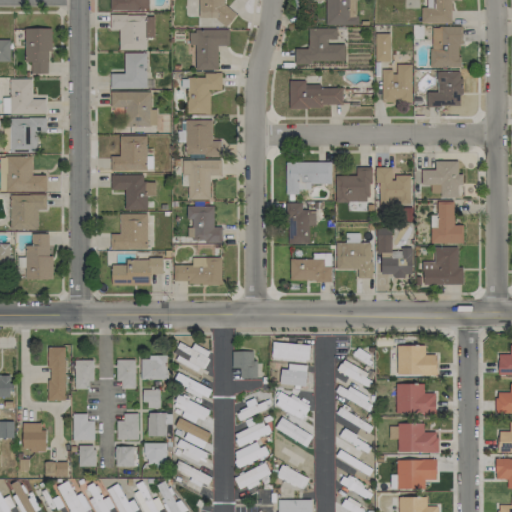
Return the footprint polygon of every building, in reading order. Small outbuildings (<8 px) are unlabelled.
[(109,0),(110,10),(148,10),(147,0),(109,0)] [(196,0),(197,19),(231,20),(231,9),(224,9),(224,0),(196,0)] [(356,25),(356,0),(325,0),(325,25),(356,25)] [(426,0),(427,7),(421,7),(421,23),(451,22),(450,0),(454,0),(426,0)] [(118,49),(146,49),(146,37),(154,37),(153,15),(109,15),(109,29),(118,29),(118,49)] [(460,27),(430,26),(430,67),(460,67),(460,27)] [(49,28),(24,28),(24,62),(30,62),(30,73),(49,73),(49,28)] [(308,28),(308,48),(294,48),(294,62),(343,62),(343,42),(336,42),(336,28),(308,28)] [(195,70),(217,70),(217,46),(228,45),(228,29),(189,30),(189,45),(194,45),(195,70)] [(390,61),(390,33),(375,33),(374,61),(390,61)] [(0,62),(9,63),(10,40),(0,39),(0,62)] [(110,89),(146,88),(146,53),(123,53),(124,73),(109,73),(110,89)] [(411,64),(394,64),(394,69),(381,69),(381,102),(397,102),(397,101),(410,102),(411,64)] [(426,106),(461,106),(460,71),(436,71),(437,91),(426,92),(426,106)] [(187,114),(209,114),(209,90),(221,90),(221,73),(203,73),(203,77),(187,77),(187,114)] [(10,114),(45,114),(45,98),(31,99),(31,78),(9,79),(10,114)] [(288,107),(342,106),(341,86),(305,87),(305,80),(288,81),(288,107)] [(109,91),(110,107),(124,107),(124,126),(156,125),(156,109),(151,109),(150,91),(109,91)] [(45,117),(9,118),(10,153),(36,152),(36,134),(45,134),(45,117)] [(211,120),(185,119),(184,154),(220,155),(220,141),(211,141),(211,120)] [(110,170),(146,170),(146,135),(118,136),(119,155),(109,155),(110,170)] [(0,191),(45,191),(45,175),(32,175),(31,156),(0,156),(0,191)] [(221,175),(220,159),(181,160),(181,187),(187,187),(187,200),(209,200),(209,175),(221,175)] [(285,194),(298,194),(298,189),(310,189),(310,184),(330,184),(330,162),(285,161),(285,194)] [(420,169),(420,184),(430,184),(430,193),(439,193),(439,197),(457,197),(457,184),(462,184),(462,174),(457,174),(458,161),(434,161),(434,170),(420,169)] [(335,175),(335,202),(369,202),(370,167),(355,166),(355,176),(335,175)] [(409,175),(392,175),(391,167),(377,167),(377,206),(410,206),(409,175)] [(145,175),(110,174),(110,189),(124,189),(124,209),(144,210),(145,175)] [(45,193),(8,195),(10,230),(37,229),(36,209),(46,209),(45,193)] [(462,225),(453,224),(453,201),(436,201),(436,215),(430,215),(430,243),(462,243),(462,225)] [(301,202),(286,202),(287,244),(301,244),(301,235),(308,235),(308,225),(315,225),(314,210),(301,210),(301,202)] [(221,241),(221,227),(213,227),(213,206),(186,205),(185,219),(191,219),(191,227),(187,227),(187,240),(221,241)] [(146,213),(119,214),(119,233),(109,234),(110,249),(146,248),(146,213)] [(411,275),(411,249),(390,249),(391,227),(376,227),(376,253),(380,253),(380,275),(411,275)] [(24,279),(50,279),(50,233),(30,233),(30,245),(25,245),(24,279)] [(344,242),(359,242),(359,233),(345,233),(344,242)] [(370,242),(335,242),(335,268),(356,269),(356,277),(370,278),(370,242)] [(9,245),(0,244),(0,268),(9,269),(9,245)] [(422,284),(462,285),(462,267),(456,267),(457,247),(433,247),(433,262),(422,261),(422,284)] [(330,253),(312,253),(312,258),(323,258),(323,265),(330,265),(330,253)] [(173,265),(173,284),(221,283),(221,257),(191,257),(191,264),(173,265)] [(162,273),(162,258),(125,259),(125,265),(111,265),(111,286),(150,285),(150,274),(162,273)] [(290,281),(330,280),(330,266),(322,266),(322,259),(289,259),(290,281)] [(308,344),(272,342),(271,360),(308,362),(308,344)] [(191,348),(179,343),(172,360),(200,373),(210,352),(193,344),(191,348)] [(396,375),(436,375),(435,355),(424,355),(424,345),(396,345),(396,375)] [(64,400),(64,347),(47,346),(47,400),(64,400)] [(253,351),(231,351),(232,368),(239,368),(239,378),(256,378),(256,360),(253,360),(253,351)] [(511,375),(511,354),(498,354),(497,375),(511,375)] [(140,356),(140,379),(167,379),(166,356),(140,356)] [(134,360),(116,359),(115,380),(120,381),(120,388),(134,389),(134,360)] [(74,389),(88,389),(88,381),(93,381),(93,360),(74,360),(74,389)] [(279,384),(305,385),(306,364),(287,364),(287,369),(280,369),(279,384)] [(0,396),(10,397),(10,375),(0,374),(0,396)] [(395,414),(435,413),(434,392),(423,393),(423,383),(395,384),(395,414)] [(159,408),(159,390),(144,389),(144,407),(159,408)] [(309,405),(290,394),(288,397),(280,392),(273,404),(301,419),(309,405)] [(511,412),(511,392),(495,392),(495,413),(511,412)] [(116,420),(116,439),(137,440),(138,413),(123,413),(123,420),(116,420)] [(146,436),(165,436),(166,423),(171,423),(171,413),(147,413),(146,436)] [(93,420),(86,420),(86,414),(72,414),(72,439),(93,440),(93,420)] [(0,437),(13,438),(13,421),(0,420),(0,437)] [(22,451),(45,451),(45,430),(40,430),(40,422),(22,423),(22,451)] [(437,452),(437,431),(423,432),(423,423),(396,423),(397,452),(437,452)] [(511,453),(511,431),(497,431),(497,452),(511,453)] [(166,443),(145,442),(144,464),(165,464),(166,443)] [(95,466),(94,445),(77,445),(78,466),(95,466)] [(114,466),(133,466),(133,446),(115,446),(114,466)] [(511,488),(511,458),(494,458),(495,479),(506,479),(506,488),(511,488)] [(435,459),(396,460),(396,489),(424,488),(424,480),(436,479),(435,459)] [(66,476),(66,461),(44,462),(44,476),(66,476)] [(81,493),(75,496),(67,480),(56,486),(69,511),(84,511),(90,510),(81,493)] [(156,485),(167,507),(175,503),(164,481),(156,485)] [(85,486),(92,497),(88,499),(95,511),(106,511),(114,508),(107,496),(102,499),(93,482),(85,486)] [(106,489),(118,511),(132,511),(137,509),(132,499),(127,502),(117,483),(106,489)] [(157,497),(151,500),(143,486),(132,491),(142,510),(148,506),(150,511),(156,511),(162,509),(157,497)] [(8,495),(2,498),(0,495),(0,511),(2,511),(14,506),(8,495)] [(360,511),(363,508),(346,496),(340,505),(349,511),(360,511)] [(397,511),(437,511),(438,506),(426,506),(426,497),(398,496),(397,511)] [(277,511),(311,511),(312,499),(277,499),(277,511)]
